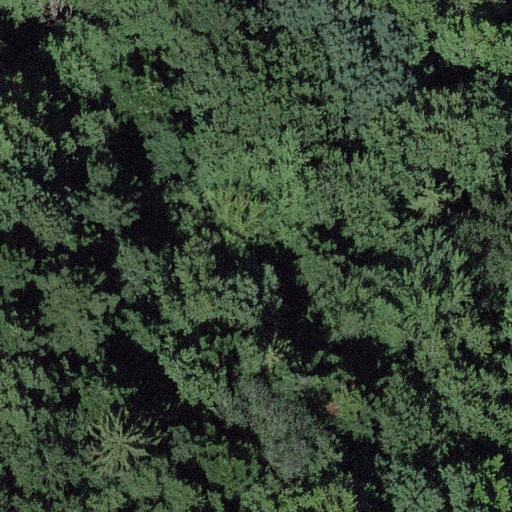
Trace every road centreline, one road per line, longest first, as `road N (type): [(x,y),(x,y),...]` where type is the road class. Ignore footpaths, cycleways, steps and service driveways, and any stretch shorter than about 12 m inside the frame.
road 1 (track): [(157,0),(389,171)]
road 2 (primary): [(421,0),(511,90)]
